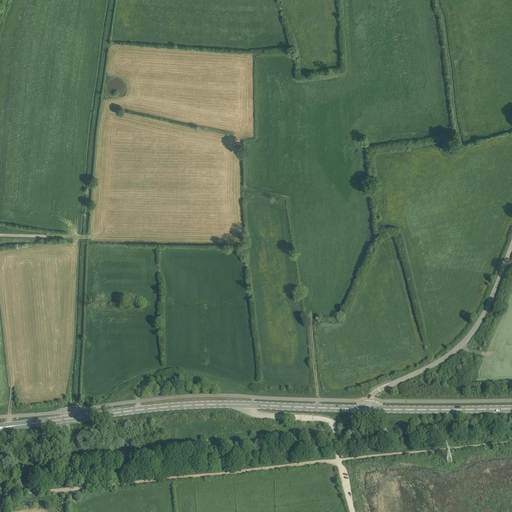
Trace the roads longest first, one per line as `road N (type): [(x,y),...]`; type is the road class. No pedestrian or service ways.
road 1 (track): [(338,460),(0,493)]
road 2 (primary): [(370,409),(222,404),(80,417)]
road 3 (unclassified): [(370,409),(371,393),(468,336),(511,245)]
road 4 (primary): [(511,408),(370,409)]
road 5 (track): [(338,460),(327,420),(254,413),(248,404)]
